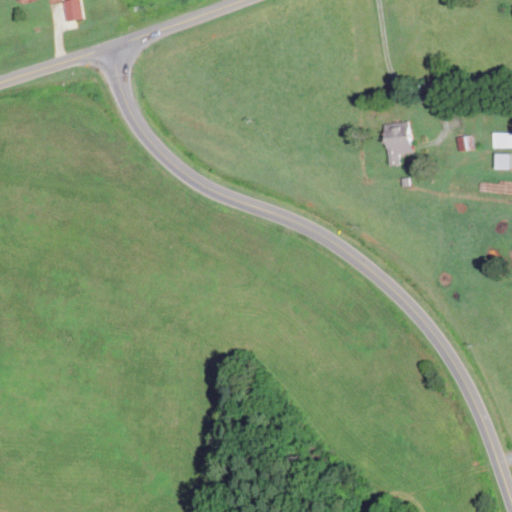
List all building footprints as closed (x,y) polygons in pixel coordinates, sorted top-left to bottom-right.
[(82,0),(86,18),(69,21),(66,0),(82,0)] [(410,120),(386,122),(389,165),(401,164),(400,153),(413,152),(410,120)] [(494,147),(511,146),(511,131),(493,132),(494,147)] [(460,150),(470,148),(467,134),(457,137),(460,150)] [(495,168),(511,168),(511,153),(496,152),(495,168)]
